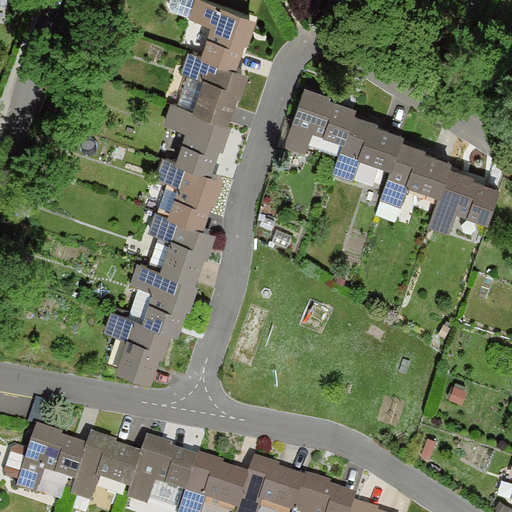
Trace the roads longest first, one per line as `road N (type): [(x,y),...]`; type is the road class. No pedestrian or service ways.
road 1 (residential): [(192,411),(228,302),(245,194),(298,51),(339,43),(511,150)]
road 2 (residential): [(459,511),(341,440),(192,411)]
road 3 (residential): [(192,411),(0,374)]
road 4 (residential): [(0,176),(60,0)]
